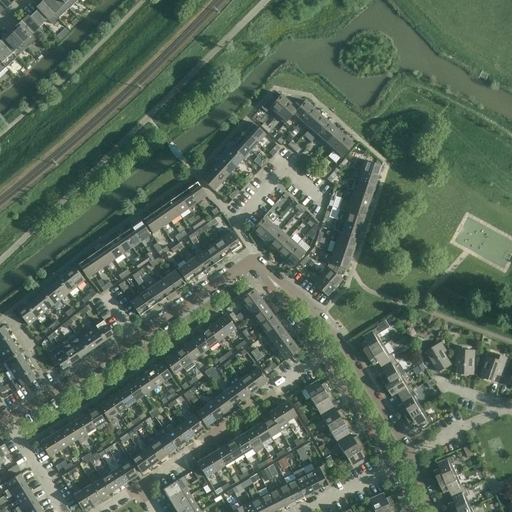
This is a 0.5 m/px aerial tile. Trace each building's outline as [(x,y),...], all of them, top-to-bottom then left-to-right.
[(69,8),(60,0),(43,0),(42,1),(58,18),(69,8)] [(60,0),(69,8),(77,0),(60,0)] [(34,13),(43,23),(47,20),(52,24),(58,18),(42,1),(36,7),(38,9),(34,13)] [(43,23),(34,13),(29,17),(27,15),(21,21),(37,38),(44,32),(39,27),(43,23)] [(27,48),(37,38),(21,21),(15,27),(17,29),(12,33),(27,48)] [(0,40),(16,58),(27,48),(12,33),(8,36),(6,34),(0,40)] [(0,61),(6,67),(16,58),(0,40),(0,61)] [(271,97),(261,108),(266,112),(269,109),(276,116),(289,102),(281,94),(275,101),(271,97)] [(276,116),(285,123),(305,101),(304,101),(302,104),(296,99),(292,104),(289,102),(276,116)] [(300,122),(313,108),(305,101),(285,123),(285,124),(292,115),(300,122)] [(321,115),(313,108),(300,122),(308,130),(321,115)] [(308,130),(316,137),(329,122),(321,115),(308,130)] [(316,137),(324,144),(337,130),(329,122),(316,137)] [(265,135),(253,123),(245,131),(258,143),(265,135)] [(345,137),(337,130),(324,144),(332,151),(345,137)] [(258,143),(245,131),(238,139),(250,151),(258,143)] [(277,141),(281,144),(283,141),(286,138),(282,135),(277,141)] [(303,141),(307,146),(311,141),(307,137),(303,141)] [(354,144),(345,137),(332,151),(341,158),(354,144)] [(243,159),(250,151),(238,139),(231,147),(243,159)] [(236,167),(243,159),(231,147),(223,155),(236,167)] [(228,174),(236,167),(223,155),(216,163),(228,174)] [(357,158),(353,168),(360,170),(378,176),(381,166),(357,158)] [(221,182),(228,174),(216,163),(209,171),(221,182)] [(374,187),(378,176),(360,170),(356,181),(374,187)] [(221,182),(209,171),(201,179),(213,191),(221,182)] [(374,187),(356,181),(350,179),(346,189),(353,191),(371,197),(374,187)] [(206,196),(205,194),(197,182),(187,189),(197,202),(206,196)] [(188,209),(197,202),(187,189),(179,195),(188,209)] [(353,191),(349,201),(368,207),(371,197),(353,191)] [(179,215),(188,209),(179,195),(170,201),(179,215)] [(171,221),(179,215),(170,201),(161,207),(171,221)] [(349,201),(346,211),(364,217),(368,207),(349,201)] [(161,207),(152,213),(162,227),(171,221),(161,207)] [(337,220),(352,225),(361,228),(364,217),(346,211),(339,209),(336,218),(337,218),(337,220)] [(260,238),(273,223),(278,217),(272,212),(271,212),(269,211),(264,216),(252,230),(260,238)] [(143,220),(144,222),(152,234),(162,227),(152,213),(143,220)] [(197,221),(200,225),(206,221),(203,217),(197,221)] [(352,225),(337,220),(336,220),(333,228),(334,228),(333,230),(339,232),(357,238),(361,228),(352,225)] [(131,228),(141,241),(150,235),(141,221),(131,228)] [(200,225),(197,221),(190,226),(193,230),(200,225)] [(273,223),(260,238),(269,245),(281,231),(273,223)] [(131,228),(122,234),(132,247),(141,241),(131,228)] [(222,238),(231,252),(241,246),(229,229),(220,236),(222,238)] [(269,245),(277,252),(289,238),(281,231),(269,245)] [(339,232),(336,242),(354,248),(357,238),(339,232)] [(123,254),(132,247),(122,234),(114,240),(123,254)] [(182,238),(179,234),(175,237),(170,240),(174,246),(179,243),(177,241),(182,238)] [(222,238),(213,244),(223,258),(231,252),(222,238)] [(277,252),(285,259),(297,245),(289,238),(277,252)] [(114,260),(123,254),(114,240),(105,246),(114,260)] [(350,259),(352,255),(354,248),(336,242),(332,253),(350,259)] [(213,244),(204,250),(214,264),(223,258),(213,244)] [(297,245),(285,259),(293,267),(306,252),(297,245)] [(105,266),(114,260),(105,246),(96,252),(105,266)] [(204,250),(195,257),(205,271),(214,264),(204,250)] [(87,258),(96,272),(105,266),(96,252),(87,258)] [(332,253),(327,267),(333,272),(335,266),(347,269),(350,259),(332,253)] [(196,277),(205,271),(195,257),(186,263),(196,277)] [(96,272),(87,258),(78,265),(87,278),(96,272)] [(196,277),(186,263),(177,269),(187,283),(196,277)] [(66,274),(76,287),(85,280),(74,267),(66,274)] [(342,279),(333,272),(327,267),(320,275),(334,288),(342,279)] [(166,277),(175,291),(185,285),(175,271),(166,277)] [(66,274),(58,280),(68,293),(76,287),(66,274)] [(334,288),(320,275),(313,284),(327,296),(334,288)] [(166,277),(157,283),(166,297),(175,291),(166,277)] [(61,300),(68,293),(58,280),(50,287),(61,300)] [(157,303),(166,297),(157,283),(148,289),(157,303)] [(53,306),(61,300),(50,287),(42,293),(53,306)] [(148,289),(139,295),(149,309),(157,303),(148,289)] [(247,308),(260,298),(254,289),(240,299),(247,308)] [(42,293),(34,299),(45,313),(53,306),(42,293)] [(149,309),(139,295),(130,302),(139,316),(149,309)] [(247,308),(243,311),(249,320),(253,317),(267,307),(260,298),(247,308)] [(34,299),(26,306),(37,319),(45,313),(34,299)] [(18,313),(28,326),(37,319),(26,306),(18,313)] [(260,325),(266,320),(273,315),(267,307),(253,317),(260,325)] [(216,322),(226,336),(235,329),(225,315),(216,322)] [(280,324),(277,320),(273,315),(266,320),(260,325),(266,334),(280,324)] [(367,355),(384,345),(378,335),(390,328),(386,320),(377,325),(378,327),(377,328),(363,336),(366,341),(361,344),(367,355)] [(95,327),(105,341),(113,334),(104,321),(95,327)] [(216,322),(207,328),(218,342),(226,336),(216,322)] [(286,333),(280,324),(266,334),(262,337),(269,346),(272,343),(286,333)] [(0,340),(8,335),(3,326),(0,327),(0,340)] [(105,341),(95,327),(87,332),(96,346),(105,341)] [(207,328),(199,335),(209,348),(218,342),(207,328)] [(88,352),(96,346),(87,332),(78,338),(88,352)] [(272,343),(279,351),(292,341),(286,333),(272,343)] [(0,352),(14,344),(8,335),(0,340),(0,352)] [(199,335),(190,341),(200,355),(209,348),(199,335)] [(79,358),(88,352),(78,338),(70,344),(79,358)] [(190,341),(181,347),(192,361),(200,355),(190,341)] [(244,341),(240,343),(235,348),(237,351),(247,344),(244,341)] [(286,360),(289,358),(299,350),(292,341),(279,351),(286,360)] [(425,344),(417,349),(426,362),(431,359),(439,372),(451,365),(444,352),(446,351),(441,343),(439,345),(429,350),(425,344)] [(0,352),(0,354),(5,362),(19,353),(14,344),(0,352)] [(61,350),(71,364),(79,358),(70,344),(61,350)] [(382,367),(395,359),(392,354),(390,355),(384,345),(367,355),(374,366),(379,362),(382,367)] [(463,347),(456,346),(456,361),(462,361),(461,374),(462,374),(462,375),(469,376),(469,374),(474,374),(475,351),(463,350),(463,347)] [(173,354),(183,368),(186,372),(194,365),(192,361),(181,347),(173,354)] [(254,357),(259,353),(256,349),(251,353),(254,357)] [(61,350),(49,358),(55,366),(58,363),(58,364),(62,370),(71,364),(61,350)] [(5,362),(10,370),(24,361),(19,353),(5,362)] [(259,353),(254,357),(257,361),(262,357),(259,353)] [(183,368),(173,354),(164,360),(174,374),(183,368)] [(496,359),(488,356),(481,376),(485,378),(485,379),(491,382),(492,380),(493,381),(497,369),(503,371),(507,358),(498,354),(496,359)] [(386,386),(403,376),(396,366),(399,364),(395,359),(382,367),(385,372),(380,375),(386,386)] [(10,370),(15,379),(30,370),(24,361),(10,370)] [(152,369),(162,383),(171,376),(161,362),(152,369)] [(248,374),(259,388),(268,381),(258,367),(254,363),(245,370),(248,374)] [(272,370),(269,366),(264,370),(267,374),(272,370)] [(414,370),(418,375),(422,373),(419,367),(414,370)] [(152,369),(143,375),(153,389),(162,383),(152,369)] [(30,370),(15,379),(21,388),(35,379),(30,370)] [(272,380),(278,375),(275,371),(269,375),(272,380)] [(248,374),(240,381),(250,394),(259,388),(248,374)] [(143,375),(134,381),(144,395),(153,389),(143,375)] [(237,376),(228,383),(231,387),(241,401),(250,394),(240,381),(237,376)] [(401,398),(414,390),(411,385),(409,386),(403,376),(386,386),(393,396),(398,393),(401,398)] [(427,382),(430,388),(436,385),(433,379),(427,382)] [(312,402),(330,391),(324,383),(320,385),(317,380),(304,388),(312,402)] [(125,387),(135,401),(144,395),(134,381),(125,387)] [(117,393),(126,407),(135,401),(125,387),(117,393)] [(231,387),(222,393),(233,407),(241,401),(231,387)] [(194,391),(192,388),(188,391),(183,395),(186,400),(191,396),(190,395),(194,391)] [(414,390),(401,398),(404,403),(398,406),(405,416),(421,406),(415,396),(417,395),(414,390)] [(312,402),(320,415),(334,407),(331,402),(335,400),(330,391),(312,402)] [(117,414),(126,407),(117,393),(108,399),(117,414)] [(222,393),(214,400),(224,414),(233,407),(222,393)] [(117,414),(108,399),(98,406),(108,420),(117,414)] [(215,420),(224,414),(214,400),(205,406),(215,420)] [(278,407),(287,422),(296,416),(287,401),(278,407)] [(215,420),(205,406),(196,413),(206,427),(215,420)] [(421,406),(405,416),(411,427),(417,424),(420,429),(433,421),(430,415),(427,417),(421,406)] [(278,407),(268,413),(271,417),(280,431),(289,426),(287,422),(278,407)] [(320,415),(328,428),(346,418),(341,409),(336,412),(334,407),(320,415)] [(105,422),(96,408),(86,413),(95,428),(105,422)] [(86,434),(95,428),(86,413),(77,419),(86,434)] [(184,421),(194,435),(204,429),(194,415),(184,421)] [(271,417),(262,422),(271,437),(280,431),(271,417)] [(346,418),(328,428),(336,442),(350,434),(347,429),(351,426),(346,418)] [(68,425),(77,440),(80,444),(89,438),(86,434),(77,419),(68,425)] [(186,441),(194,435),(184,421),(176,427),(186,441)] [(262,422),(252,428),(261,443),(271,437),(262,422)] [(68,425),(59,431),(68,445),(77,440),(68,425)] [(177,448),(186,441),(176,427),(167,434),(177,448)] [(252,428),(243,434),(252,448),(255,453),(264,447),(261,443),(252,428)] [(59,451),(68,445),(59,431),(50,436),(59,451)] [(127,434),(119,439),(122,442),(121,443),(122,444),(130,439),(127,434)] [(168,454),(177,448),(167,434),(158,440),(168,454)] [(243,434),(234,440),(243,454),(252,448),(243,434)] [(336,442),(345,455),(362,444),(357,436),(353,438),(350,434),(336,442)] [(59,451),(50,436),(40,442),(49,457),(59,451)] [(0,439),(0,458),(3,463),(6,461),(3,457),(9,453),(0,439)] [(159,460),(168,454),(158,440),(149,446),(159,460)] [(234,440),(225,445),(234,460),(243,454),(234,440)] [(362,444),(345,455),(353,469),(366,461),(363,456),(367,453),(362,444)] [(225,445),(216,451),(225,466),(234,460),(225,445)] [(470,445),(464,448),(468,458),(475,455),(470,445)] [(150,466),(159,460),(149,446),(140,452),(150,466)] [(304,451),(302,447),(297,450),(302,458),(307,455),(304,451)] [(150,466),(140,452),(138,449),(129,456),(131,459),(141,473),(150,466)] [(216,451),(206,457),(215,471),(225,466),(216,451)] [(88,458),(90,461),(94,459),(95,461),(100,458),(98,454),(96,453),(92,456),(88,458)] [(439,482),(457,474),(452,463),(454,462),(452,456),(437,463),(440,468),(434,471),(439,482)] [(215,471),(206,457),(197,462),(206,477),(215,471)] [(287,461),(284,457),(277,462),(282,470),(289,466),(287,461)] [(119,467),(128,481),(138,475),(129,461),(119,467)] [(314,470),(322,487),(332,482),(323,465),(314,470)] [(119,467),(110,472),(119,487),(128,481),(119,467)] [(110,472),(107,468),(98,474),(101,478),(110,493),(119,487),(110,472)] [(313,491),(305,474),(302,468),(297,470),(300,477),(296,479),(304,496),(313,491)] [(314,470),(305,474),(313,491),(322,487),(314,470)] [(7,494),(25,483),(20,474),(5,483),(9,489),(5,491),(7,494)] [(452,496),(466,490),(464,484),(462,485),(457,474),(439,482),(444,494),(450,491),(452,496)] [(168,498),(185,487),(189,485),(184,476),(180,479),(163,489),(168,498)] [(92,484),(101,498),(110,493),(101,478),(92,484)] [(295,501),(304,496),(296,479),(287,484),(295,501)] [(30,491),(25,483),(7,494),(9,498),(13,495),(16,501),(30,491)] [(92,484),(82,490),(91,504),(101,498),(92,484)] [(234,487),(237,492),(243,489),(241,484),(234,487)] [(277,488),(286,505),(295,501),(287,484),(277,488)] [(226,489),(224,485),(215,491),(217,494),(226,489)] [(168,498),(173,506),(190,495),(185,487),(168,498)] [(277,510),(286,505),(277,488),(268,493),(277,510)] [(91,504),(82,490),(73,495),(82,510),(91,504)] [(452,511),(460,511),(471,507),(467,496),(469,495),(466,490),(452,496),(454,501),(449,504),(452,511)] [(17,511),(36,500),(30,491),(16,501),(20,506),(15,509),(17,511)] [(259,497),(266,511),(272,511),(277,510),(268,493),(259,497)] [(374,511),(378,511),(394,505),(389,496),(385,498),(383,493),(368,499),(374,511)] [(173,506),(176,511),(181,511),(195,504),(190,495),(173,506)] [(266,511),(259,497),(250,502),(255,511),(266,511)] [(36,511),(41,509),(36,500),(17,511),(36,511)] [(243,511),(255,511),(250,502),(241,506),(243,511)]
